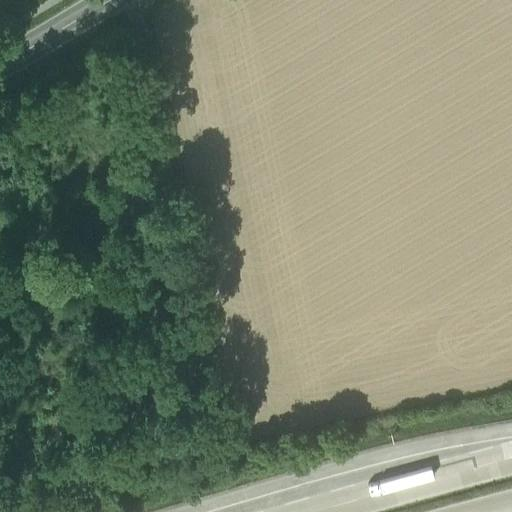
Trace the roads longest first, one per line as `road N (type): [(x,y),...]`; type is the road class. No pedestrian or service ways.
road 1 (motorway): [(511,457),(312,511)]
road 2 (secondary): [(108,0),(0,65)]
